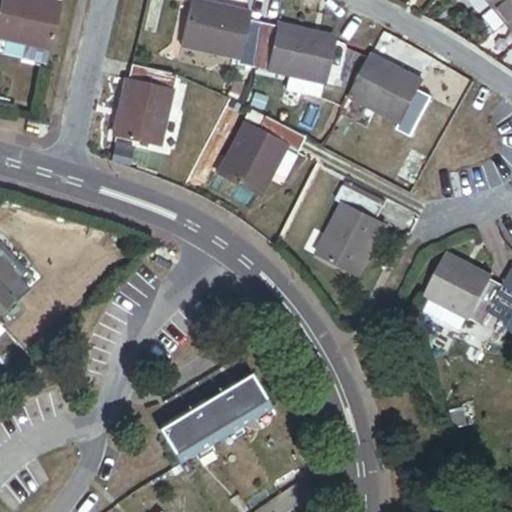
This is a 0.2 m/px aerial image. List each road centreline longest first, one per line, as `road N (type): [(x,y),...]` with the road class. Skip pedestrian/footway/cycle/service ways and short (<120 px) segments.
road 1 (residential): [(41,511),(118,428),(125,366),(150,310),(220,238)]
road 2 (residential): [(364,475),(349,408),(282,292),(220,238)]
road 3 (residential): [(345,0),(511,94)]
road 4 (residential): [(90,0),(52,177)]
road 5 (residential): [(220,238),(52,177)]
